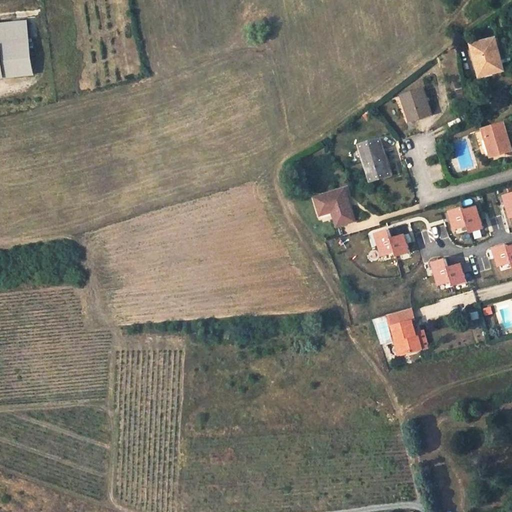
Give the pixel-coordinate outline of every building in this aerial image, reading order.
[(27,24),(0,26),(0,58),(1,59),(2,72),(32,68),(27,24)] [(504,71),(495,39),(472,45),(478,67),(482,66),(485,76),(504,71)] [(402,96),(410,122),(432,115),(423,89),(402,96)] [(503,123),(483,129),(491,157),(511,151),(503,123)] [(380,139),(360,145),(371,181),(388,176),(382,159),(386,158),(380,139)] [(355,221),(346,188),(315,198),(320,213),(332,209),(333,212),(337,226),(355,221)] [(455,229),(468,226),(470,233),(484,229),(477,206),(464,210),(463,208),(450,212),(455,229)] [(383,256),(396,252),(397,256),(410,252),(405,235),(392,239),(389,230),(376,234),(383,256)] [(499,266),(511,262),(511,246),(508,247),(507,245),(494,249),(499,266)] [(455,255),(446,257),(448,263),(457,261),(455,255)] [(439,285),(452,281),(454,285),(467,282),(461,264),(449,268),(446,259),(433,263),(439,285)] [(474,292),(459,295),(461,304),(476,300),(474,292)] [(413,321),(415,320),(412,308),(387,315),(390,327),(393,326),(397,341),(398,340),(402,354),(429,347),(424,330),(416,332),(413,321)]
